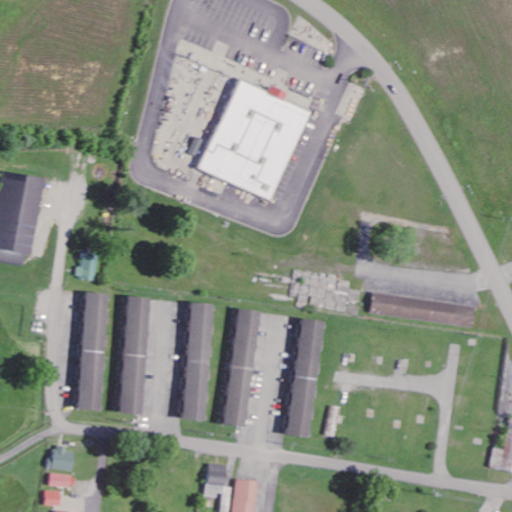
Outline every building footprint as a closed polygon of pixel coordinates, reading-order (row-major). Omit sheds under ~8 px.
[(241,84),(313,117),(273,205),(201,172),(241,84)] [(0,261),(26,265),(27,255),(34,256),(45,177),(2,172),(0,185),(0,261)] [(98,280),(100,256),(85,254),(84,268),(79,268),(78,278),(98,280)] [(77,410),(100,411),(107,294),(85,293),(77,410)] [(373,294),(370,314),(472,327),(475,307),(373,294)] [(149,298),(127,296),(119,414),(142,416),(149,298)] [(182,419),(204,421),(211,304),(190,302),(182,419)] [(222,425),(244,428),(260,311),(238,308),(222,425)] [(309,438),(322,321),(300,319),(287,435),(309,438)] [(511,473),(511,418),(509,417),(503,450),(493,448),(489,469),(511,473)] [(53,470),(73,472),(74,453),(67,453),(67,447),(54,447),(53,470)] [(228,511),(230,488),(225,487),(226,466),(208,464),(205,497),(221,498),(220,511),(228,511)] [(74,477),(51,475),(50,487),(74,488),(74,477)] [(254,511),(257,482),(234,480),(231,511),(254,511)] [(60,507),(62,493),(47,491),(45,506),(60,507)]
